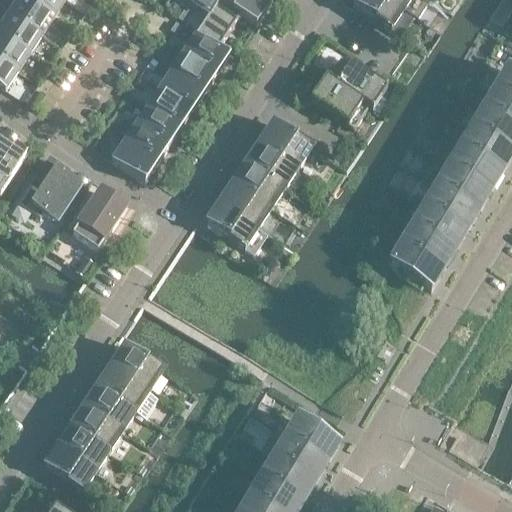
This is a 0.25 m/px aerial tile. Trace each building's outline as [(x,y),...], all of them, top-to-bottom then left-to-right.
[(53,22),(20,0),(8,18),(41,40),(53,22)] [(65,4),(59,0),(20,0),(53,22),(65,4)] [(88,12),(96,0),(90,0),(84,10),(88,12)] [(209,20),(219,5),(222,0),(196,0),(191,8),(194,10),(208,19),(209,20)] [(268,11),(250,0),(222,0),(219,5),(241,19),(240,20),(255,30),(268,11)] [(414,21),(382,0),(359,0),(353,10),(400,41),(414,21)] [(413,0),(382,0),(404,14),(413,0)] [(165,8),(155,1),(153,5),(163,12),(165,8)] [(218,53),(240,20),(241,19),(219,5),(209,20),(208,19),(196,39),(218,53)] [(189,18),(194,10),(191,8),(188,6),(183,14),(189,18)] [(176,15),(165,8),(163,12),(173,19),(176,15)] [(184,26),(189,18),(183,14),(178,22),(184,26)] [(41,40),(8,18),(0,30),(0,38),(29,58),(41,40)] [(73,35),(81,21),(78,19),(69,32),(73,35)] [(168,46),(176,33),(173,30),(164,44),(168,46)] [(64,48),(73,35),(69,32),(60,46),(64,48)] [(29,58),(0,38),(0,64),(17,76),(29,58)] [(229,60),(218,53),(196,39),(184,57),(217,79),(229,60)] [(159,59),(168,46),(164,44),(155,57),(159,59)] [(49,71),(58,57),(54,55),(45,68),(49,71)] [(217,79),(184,57),(172,75),(205,97),(217,79)] [(17,76),(0,64),(0,91),(5,94),(17,76)] [(387,93),(371,82),(343,64),(329,85),(329,86),(368,112),(368,113),(372,115),(387,93)] [(144,82),(153,69),(149,66),(140,79),(144,82)] [(40,84),(49,71),(45,68),(37,82),(40,84)] [(511,76),(509,74),(497,94),(511,103),(511,76)] [(205,97),(172,75),(160,93),(193,115),(205,97)] [(135,95),(144,82),(140,79),(131,93),(135,95)] [(368,112),(329,86),(329,85),(325,82),(311,105),(354,134),(368,113),(368,112)] [(25,107),(34,93),(30,91),(21,104),(25,107)] [(193,115),(160,93),(148,111),(181,133),(193,115)] [(511,103),(497,94),(485,114),(511,130),(511,103)] [(120,118),(129,105),(125,102),(116,115),(120,118)] [(181,133),(148,111),(136,129),(169,150),(181,133)] [(511,130),(485,114),(473,133),(511,156),(511,130)] [(111,131),(120,118),(116,115),(107,129),(111,131)] [(312,153),(275,128),(261,148),(298,173),(312,153)] [(169,150),(136,129),(124,147),(157,169),(169,150)] [(511,159),(511,156),(473,133),(461,153),(502,177),(511,159)] [(0,199),(29,155),(0,135),(0,199)] [(96,154),(105,140),(101,138),(92,151),(96,154)] [(157,169),(124,147),(111,165),(144,187),(157,169)] [(298,173),(261,148),(247,168),(285,193),(298,173)] [(502,177),(461,153),(450,172),(490,197),(502,177)] [(52,230),(79,188),(67,181),(70,177),(60,171),(49,163),(27,195),(37,201),(28,214),(52,230)] [(285,193),(247,168),(234,189),(271,213),(285,193)] [(490,197),(450,172),(438,192),(478,216),(490,197)] [(271,213),(234,189),(221,208),(258,233),(271,213)] [(478,216),(438,192),(426,212),(466,236),(478,216)] [(97,255),(120,221),(125,212),(126,212),(100,195),(71,238),(97,255)] [(258,233),(221,208),(207,229),(244,254),(258,233)] [(466,236),(426,212),(414,231),(455,255),(466,236)] [(455,255),(414,231),(403,251),(443,275),(455,255)] [(443,275),(403,251),(390,271),(430,295),(443,275)] [(162,377),(126,352),(112,372),(149,397),(162,377)] [(149,397),(112,372),(99,392),(136,417),(149,397)] [(136,417),(99,392),(85,412),(122,437),(136,417)] [(122,437),(85,412),(72,433),(109,457),(122,437)] [(339,448),(329,441),(298,423),(286,443),(326,468),(339,448)] [(109,457),(72,433),(59,453),(95,477),(109,457)] [(326,468),(286,443),(274,463),(315,487),(326,468)] [(95,477),(59,453),(45,473),(82,497),(95,477)] [(315,487),(274,463),(263,483),(303,507),(315,487)] [(299,511),(303,507),(263,483),(251,502),(267,511),(299,511)] [(267,511),(251,502),(244,511),(267,511)]
